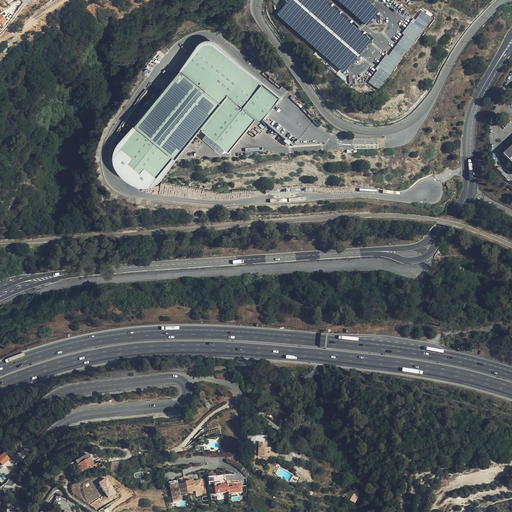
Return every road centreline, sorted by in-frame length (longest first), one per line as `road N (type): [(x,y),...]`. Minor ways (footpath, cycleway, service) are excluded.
road 1 (motorway): [(0,383),(97,354),(185,346),(373,359),(511,388)]
road 2 (motorway): [(511,374),(427,355),(199,334),(65,346),(0,368)]
road 3 (secondary): [(0,429),(66,391),(172,378),(188,389),(182,402),(65,421),(0,497)]
road 4 (unclassified): [(258,0),(262,25),(312,95),(359,133),(402,125),(416,114),(470,32),(504,0)]
road 5 (tertiary): [(0,294),(85,271),(370,250)]
road 6 (tertiary): [(441,230),(468,192),(468,115),(509,40)]
